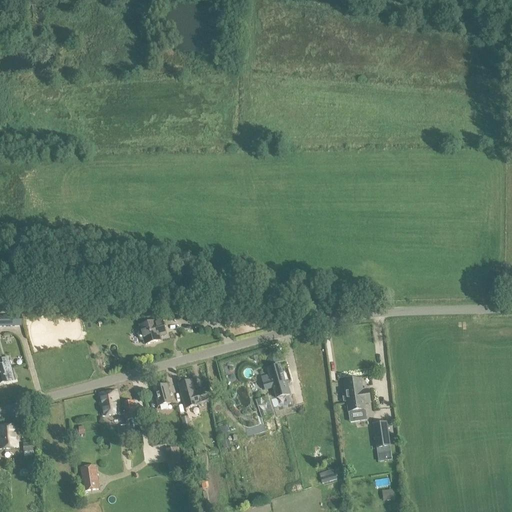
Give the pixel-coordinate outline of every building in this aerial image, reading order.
[(189,311),(188,323),(204,324),(205,312),(189,311)] [(15,316),(0,316),(0,329),(15,329),(15,316)] [(141,341),(143,341),(145,341),(146,346),(161,342),(159,337),(166,335),(163,323),(156,325),(155,323),(141,327),(142,332),(140,333),(139,334),(138,336),(139,340),(141,341)] [(9,359),(3,361),(2,357),(0,357),(0,385),(9,383),(15,381),(9,359)] [(281,367),(268,370),(270,377),(262,379),(266,391),(269,390),(272,401),(277,399),(277,400),(290,396),(286,383),(285,383),(281,367)] [(208,390),(195,394),(191,381),(179,385),(186,409),(211,402),(208,390)] [(342,392),(344,403),(348,403),(349,413),(365,411),(364,405),(370,404),(368,391),(362,392),(361,381),(345,383),(346,392),(342,392)] [(167,386),(154,389),(158,407),(172,404),(167,386)] [(117,392),(99,395),(103,418),(125,414),(123,406),(120,406),(117,392)] [(125,414),(126,421),(137,418),(133,401),(123,404),(123,406),(125,414)] [(156,411),(149,412),(151,419),(157,418),(156,411)] [(388,425),(375,426),(376,436),(379,435),(380,444),(377,444),(377,449),(391,448),(388,425)] [(16,426),(0,427),(0,450),(18,449),(16,426)] [(34,444),(23,445),(24,454),(35,452),(34,444)] [(197,468),(196,461),(188,463),(189,469),(197,468)] [(84,493),(100,491),(97,467),(81,470),(84,493)] [(327,474),(329,483),(337,481),(335,471),(327,474)] [(208,478),(201,479),(203,491),(210,489),(208,478)]
